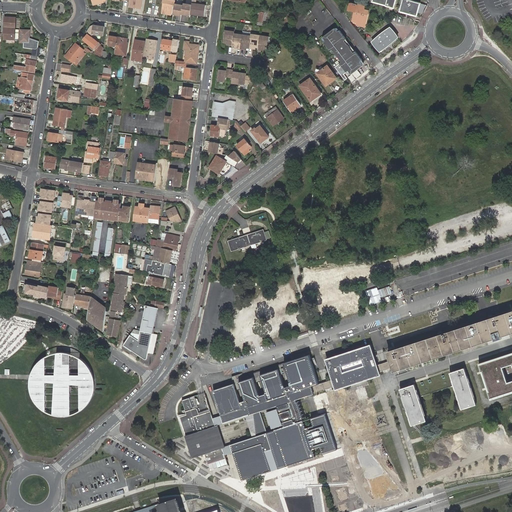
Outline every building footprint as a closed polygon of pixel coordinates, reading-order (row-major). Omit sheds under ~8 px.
[(128,0),(128,7),(141,9),(142,0),(128,0)] [(163,0),(163,3),(162,13),(171,15),(173,4),(175,5),(175,0),(173,0),(163,0)] [(373,0),(373,2),(377,3),(378,1),(386,3),(386,6),(394,8),(396,0),(373,0)] [(403,0),(400,10),(415,14),(418,4),(418,2),(411,1),(411,2),(403,0)] [(206,5),(192,3),(192,5),(191,8),(191,15),(205,16),(206,5)] [(350,3),(349,10),(351,11),(356,12),(358,5),(356,4),(350,3)] [(356,14),(354,21),(358,22),(366,24),(369,12),(364,10),(365,7),(358,5),(356,12),(356,14)] [(16,19),(5,18),(5,31),(4,39),(15,40),(16,19)] [(91,26),(86,32),(88,34),(92,37),(93,35),(103,37),(105,26),(94,24),(91,26)] [(355,54),(346,41),(347,40),(348,40),(341,31),(338,32),(335,28),(323,37),(326,41),(324,43),(331,52),(333,51),(342,63),(335,68),(345,81),(347,79),(344,74),(349,71),(361,63),(363,61),(356,52),(355,54)] [(373,42),(380,52),(381,51),(385,48),(389,45),(395,41),(398,38),(399,37),(392,28),(384,34),(385,35),(381,38),(380,37),(373,42)] [(30,30),(21,30),(20,42),(25,42),(24,47),(34,48),(33,51),(39,52),(40,48),(38,47),(39,41),(29,38),(30,30)] [(233,34),(234,32),(229,31),(225,31),(223,43),(227,43),(228,43),(228,46),(232,46),(233,34)] [(98,43),(98,42),(92,37),(88,34),(83,40),(91,45),(92,44),(95,47),(97,48),(100,45),(98,43)] [(236,49),(240,50),(242,35),(237,34),(233,34),(232,46),(234,47),(236,47),(236,49)] [(257,48),(259,35),(256,35),(250,34),(250,36),(248,49),(252,49),(252,47),(255,47),(257,48)] [(246,48),(248,49),(250,36),(247,36),(242,35),(240,50),(244,50),(244,48),(246,48)] [(265,36),(259,35),(257,48),(257,50),(261,50),(262,48),(263,49),(267,49),(269,36),(265,36)] [(108,45),(116,47),(117,37),(109,36),(108,45)] [(116,47),(115,53),(126,55),(127,46),(125,46),(127,39),(117,37),(116,47)] [(177,52),(179,39),(174,38),(173,39),(162,38),(161,49),(177,52)] [(385,48),(381,51),(382,53),(391,46),(396,42),(399,39),(398,38),(395,41),(389,45),(385,48)] [(157,41),(147,39),(144,57),(154,59),(157,41)] [(142,61),(145,42),(135,40),(132,60),(142,61)] [(356,52),(347,40),(346,41),(355,54),(356,52)] [(184,50),(186,50),(188,50),(187,54),(186,54),(185,62),(197,64),(198,54),(196,54),(197,45),(188,44),(189,42),(185,42),(184,50)] [(84,50),(75,43),(65,57),(75,65),(85,54),(82,52),(84,50)] [(97,50),(95,53),(101,58),(102,57),(103,51),(103,47),(101,45),(97,50)] [(14,66),(13,71),(20,72),(35,74),(37,62),(27,60),(26,65),(28,65),(27,68),(14,66)] [(349,71),(352,75),(363,66),(361,63),(349,71)] [(336,78),(327,66),(317,74),(326,86),(336,78)] [(195,80),(196,69),(185,67),(184,78),(195,80)] [(225,77),(229,77),(230,69),(226,69),(226,71),(224,70),(220,70),(218,81),(225,82),(225,77)] [(230,69),(229,77),(233,78),(232,83),(238,84),(239,73),(236,72),(233,72),(234,70),(230,69)] [(239,73),(238,84),(245,85),(245,83),(249,84),(250,77),(246,76),(246,74),(239,73)] [(28,79),(21,78),(18,88),(31,91),(34,75),(29,75),(28,79)] [(64,75),(63,82),(75,83),(76,77),(64,75)] [(316,90),(318,89),(310,78),(300,85),(311,101),(319,95),(316,90)] [(183,86),(182,94),(191,96),(193,88),(183,86)] [(60,88),(59,98),(69,100),(70,90),(60,88)] [(85,88),(84,97),(95,98),(96,90),(85,88)] [(81,92),(72,90),(70,101),(79,103),(81,92)] [(294,107),(300,103),(293,94),(283,101),(292,112),(295,110),(295,109),(294,107)] [(31,114),(33,101),(23,99),(21,98),(20,106),(17,106),(15,105),(14,111),(31,114)] [(191,108),(192,101),(174,98),(173,105),(191,108)] [(224,104),(214,102),(212,117),(220,118),(230,120),(233,120),(235,106),(224,104)] [(171,122),(169,139),(176,140),(187,142),(189,124),(185,123),(185,119),(189,119),(191,108),(173,105),(172,117),(166,116),(165,121),(171,122)] [(53,125),(64,127),(67,110),(56,108),(53,125)] [(278,110),(267,118),(273,126),(284,119),(278,110)] [(29,130),(30,120),(14,117),(14,123),(15,123),(14,128),(29,130)] [(230,120),(220,118),(218,127),(212,125),(211,135),(219,137),(221,129),(229,130),(230,120)] [(240,126),(236,121),(232,135),(241,128),(240,126)] [(245,123),(240,126),(241,128),(244,131),(249,128),(245,123)] [(252,131),(260,142),(263,140),(264,141),(269,137),(260,126),(256,130),(255,129),(252,131)] [(11,135),(17,136),(16,141),(26,143),(28,133),(18,131),(12,130),(12,129),(6,129),(6,133),(11,133),(11,135)] [(71,145),(73,132),(66,131),(64,144),(71,145)] [(48,141),(61,143),(62,134),(50,132),(48,141)] [(237,146),(243,152),(250,146),(245,140),(237,146)] [(98,144),(89,142),(89,145),(88,145),(88,148),(88,154),(85,154),(84,161),(91,162),(92,157),(98,158),(99,148),(97,148),(98,144)] [(220,144),(212,142),(209,152),(218,154),(220,144)] [(174,151),(173,155),(183,157),(185,147),(171,145),(170,150),(174,151)] [(23,152),(8,149),(6,157),(11,158),(11,160),(21,162),(23,152)] [(243,162),(234,150),(227,156),(238,162),(240,165),(243,162)] [(124,153),(116,152),(114,163),(123,164),(124,153)] [(44,167),(54,169),(56,158),(46,156),(44,167)] [(217,156),(210,167),(222,175),(228,171),(232,165),(217,156)] [(161,168),(162,168),(168,169),(169,161),(161,159),(160,168),(161,168)] [(83,163),(60,160),(59,169),(68,170),(68,171),(82,173),(82,172),(83,165),(83,163)] [(108,176),(110,162),(101,161),(99,175),(108,176)] [(141,167),(140,179),(153,181),(156,165),(142,162),(141,167)] [(181,185),(182,176),(169,174),(168,173),(168,177),(173,177),(175,178),(175,180),(173,180),(172,186),(178,187),(181,185)] [(55,190),(42,188),(41,194),(42,195),(42,198),(54,200),(55,190)] [(69,193),(63,192),(61,205),(71,207),(73,195),(69,195),(69,193)] [(53,202),(41,200),(41,204),(39,204),(38,210),(51,212),(53,202)] [(84,201),(77,200),(75,213),(94,216),(96,203),(88,201),(84,201)] [(99,202),(96,201),(96,203),(94,216),(94,217),(103,219),(105,203),(103,202),(102,202),(102,201),(100,201),(99,202)] [(111,204),(105,203),(103,219),(109,220),(111,204)] [(118,222),(118,221),(119,217),(120,209),(121,205),(118,205),(117,205),(117,204),(115,203),(114,204),(111,204),(109,220),(118,222)] [(153,206),(151,205),(150,206),(150,209),(149,219),(158,220),(160,208),(155,208),(153,206)] [(139,207),(135,207),(134,213),(133,220),(144,222),(146,208),(143,208),(141,207),(142,206),(139,206),(139,207)] [(123,209),(120,209),(119,217),(118,221),(128,222),(130,208),(124,207),(123,209)] [(171,222),(178,223),(181,221),(175,209),(171,211),(170,209),(166,211),(171,222)] [(9,211),(2,214),(6,222),(13,218),(9,211)] [(51,215),(39,213),(39,216),(37,216),(36,222),(49,224),(51,215)] [(49,224),(36,222),(34,237),(50,239),(53,225),(49,224)] [(9,242),(1,225),(0,225),(0,234),(3,241),(4,241),(5,244),(9,242)] [(228,241),(231,252),(238,249),(238,251),(241,250),(240,249),(261,242),(261,243),(262,243),(262,242),(265,241),(262,230),(228,241)] [(162,242),(157,241),(156,246),(176,250),(179,237),(167,234),(164,244),(162,244),(162,242)] [(32,253),(32,258),(41,260),(43,245),(31,243),(30,253),(32,253)] [(56,252),(54,259),(64,261),(66,247),(55,246),(54,251),(56,252)] [(159,262),(162,248),(152,246),(151,248),(156,248),(154,257),(150,256),(149,260),(152,260),(159,262)] [(172,250),(169,249),(162,248),(159,262),(169,264),(172,250)] [(178,252),(172,250),(169,264),(171,264),(175,265),(178,252)] [(41,264),(41,262),(27,260),(25,274),(39,276),(40,268),(36,268),(36,263),(41,264)] [(145,273),(169,277),(171,264),(169,264),(159,262),(152,260),(151,265),(147,264),(145,273)] [(125,275),(116,274),(113,293),(121,294),(122,288),(127,288),(128,278),(125,277),(125,275)] [(164,280),(150,277),(148,285),(162,288),(164,280)] [(25,283),(23,294),(28,295),(28,294),(35,295),(37,286),(25,283)] [(39,287),(37,286),(35,295),(35,296),(48,299),(49,296),(51,287),(39,284),(39,287)] [(59,288),(51,287),(49,296),(53,297),(55,296),(57,297),(57,299),(61,300),(63,291),(59,290),(59,288)] [(80,295),(76,294),(74,304),(83,306),(89,306),(91,297),(83,295),(84,293),(80,292),(80,295)] [(124,295),(113,293),(111,310),(119,311),(122,309),(122,305),(121,304),(122,302),(123,301),(124,295)] [(72,295),(65,294),(64,294),(62,306),(71,308),(73,295),(72,295)] [(106,307),(91,297),(89,308),(87,319),(103,331),(106,307)] [(158,308),(156,308),(146,306),(142,326),(151,328),(153,329),(158,308)] [(213,391),(223,423),(250,415),(250,416),(253,415),(251,437),(231,444),(242,480),(271,471),(265,452),(269,451),(272,450),(278,469),(315,457),(313,449),(321,447),(314,425),(306,427),(304,421),(303,421),(302,419),(303,418),(298,404),(298,402),(297,402),(296,400),(309,396),(331,390),(337,388),(337,389),(341,388),(345,387),(350,385),(359,383),(367,380),(373,378),(377,377),(381,376),(380,372),(387,370),(394,367),(395,371),(409,367),(445,355),(449,354),(452,353),(483,343),(486,342),(499,338),(502,337),(511,333),(511,313),(491,320),(442,336),(397,351),(395,351),(389,353),(392,361),(385,364),(378,366),(375,357),(371,347),(328,360),(334,379),(328,381),(319,384),(310,355),(284,363),(292,387),(285,389),(279,370),(261,375),(267,395),(260,397),(254,378),(239,382),(246,402),(241,403),(234,384),(213,391)] [(109,319),(107,335),(117,337),(120,321),(109,319)] [(146,361),(153,329),(151,328),(142,326),(140,331),(134,329),(131,333),(133,335),(133,336),(130,335),(123,345),(146,361)] [(511,350),(475,362),(487,399),(511,390),(511,350)] [(32,395),(45,396),(46,382),(55,383),(52,416),(53,416),(57,417),(60,417),(66,417),(69,416),(70,385),(79,386),(79,411),(84,408),(87,403),(89,401),(90,399),(92,396),(93,391),(93,388),(93,387),(89,386),(89,382),(93,382),(93,379),(92,374),(90,371),(89,369),(87,367),(86,364),(85,363),(82,360),(79,358),(79,375),(76,375),(70,375),(70,354),(67,353),(65,353),(63,353),(61,353),(59,353),(58,353),(57,353),(55,375),(46,375),(46,358),(43,360),(39,364),(37,367),(35,369),(33,372),(32,375),(34,375),(34,380),(31,380),(31,385),(31,388),(31,391),(32,395)] [(451,374),(463,410),(477,406),(466,369),(455,372),(451,374)] [(408,412),(413,426),(427,422),(416,385),(414,386),(401,390),(408,412)] [(45,411),(45,396),(32,395),(33,397),(34,400),(36,403),(38,405),(42,410),(45,411)] [(187,414),(181,416),(193,456),(205,453),(205,455),(210,469),(214,468),(227,464),(212,412),(209,413),(209,411),(199,414),(194,398),(191,399),(190,396),(182,399),(185,408),(187,414)] [(316,417),(312,418),(314,425),(321,447),(323,454),(338,449),(332,430),(327,413),(316,417)] [(143,511),(178,511),(176,502),(158,508),(143,511)]
